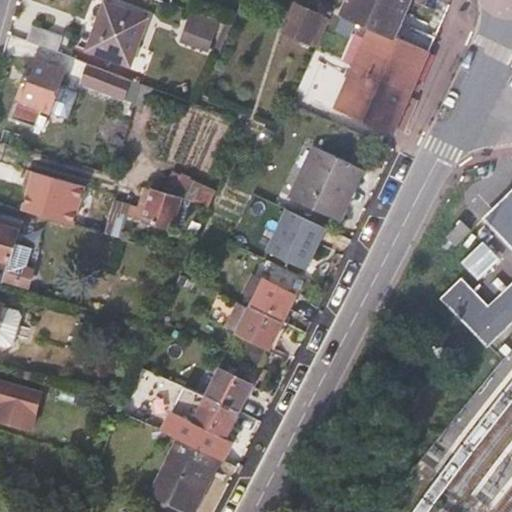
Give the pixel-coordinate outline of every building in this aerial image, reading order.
[(426,0),(347,0),(342,13),(345,16),(338,29),(350,34),(356,20),(372,26),(392,36),(428,51),(433,41),(400,27),(411,0),(417,0),(425,3),(426,0)] [(129,66),(147,19),(104,4),(86,51),(129,66)] [(312,44),(324,17),(297,6),(284,33),(312,44)] [(209,48),(219,20),(194,11),(184,39),(209,48)] [(57,53),(62,37),(33,26),(27,41),(57,53)] [(389,45),(392,36),(372,26),(368,37),(389,45)] [(410,92),(428,51),(392,36),(389,45),(368,37),(354,67),(410,92)] [(64,105),(74,81),(61,76),(64,70),(33,60),(10,118),(36,126),(41,111),(49,114),(53,102),(64,105)] [(124,101),(132,81),(90,66),(82,86),(124,101)] [(392,133),(410,92),(354,67),(336,108),(392,133)] [(340,220),(364,168),(315,146),(291,197),(340,220)] [(77,225),(87,187),(28,171),(25,184),(30,185),(23,211),(77,225)] [(183,198),(146,187),(137,222),(174,232),(183,198)] [(511,190),(483,219),(511,249),(511,283),(490,304),(463,278),(442,298),(488,347),(511,324),(511,190)] [(285,210),(267,251),(310,270),(328,229),(285,210)] [(30,251),(15,246),(22,222),(0,215),(0,260),(3,261),(1,270),(7,271),(10,263),(26,268),(30,251)] [(484,236),(459,261),(473,276),(499,252),(484,236)] [(0,283),(29,292),(33,275),(31,271),(25,270),(26,268),(10,263),(7,271),(1,270),(3,261),(0,260),(0,283)] [(272,349),(298,296),(264,280),(252,273),(243,293),(254,300),(238,333),(272,349)] [(15,346),(24,318),(20,311),(0,304),(0,346),(7,349),(15,346)] [(203,339),(210,325),(199,319),(192,334),(203,339)] [(226,437),(253,386),(219,369),(194,422),(226,437)] [(37,409),(42,394),(0,381),(0,417),(36,428),(41,411),(37,409)] [(192,511),(220,459),(182,440),(155,493),(192,511)]
